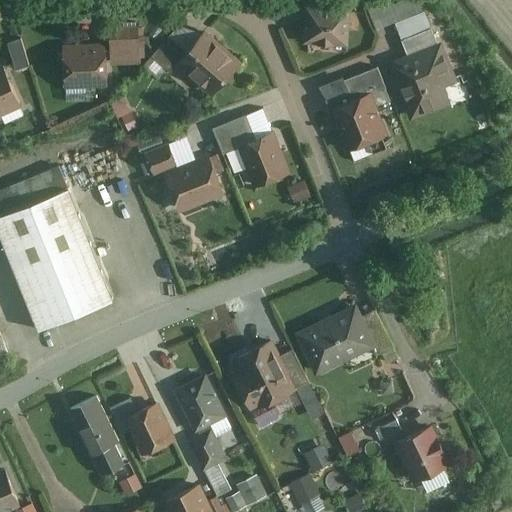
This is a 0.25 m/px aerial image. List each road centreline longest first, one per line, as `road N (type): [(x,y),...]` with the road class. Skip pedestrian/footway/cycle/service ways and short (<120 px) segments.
road 1 (residential): [(356,238),(279,57),(257,28),(233,13),(189,4),(0,10)]
road 2 (residential): [(0,397),(171,311),(356,238)]
road 3 (residential): [(356,238),(511,178)]
